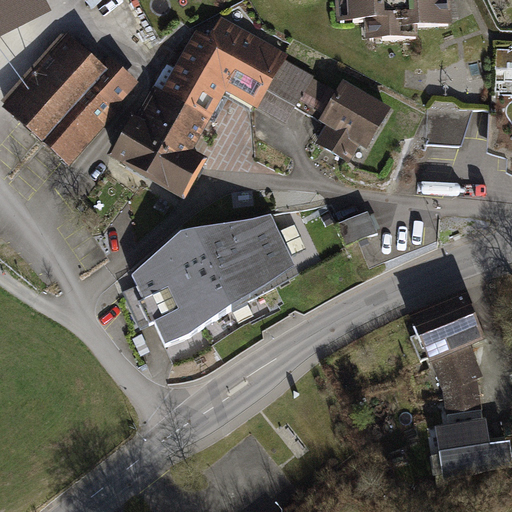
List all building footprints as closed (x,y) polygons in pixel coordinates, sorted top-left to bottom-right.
[(27,0),(0,0),(0,33),(35,15),(27,0)] [(446,0),(339,0),(339,3),(352,2),(353,23),(381,21),(383,41),(415,39),(415,28),(448,25),(446,0)] [(281,62),(283,57),(222,23),(211,43),(198,36),(164,97),(206,121),(224,87),(256,105),(265,90),(281,62)] [(93,54),(80,42),(46,81),(35,72),(7,104),(15,118),(63,160),(133,82),(110,62),(101,72),(87,59),(93,54)] [(511,45),(496,45),(495,69),(511,69),(511,45)] [(281,62),(265,90),(286,103),(303,74),(281,62)] [(358,141),(366,146),(387,112),(344,87),(323,122),(332,126),(321,145),(347,161),(358,141)] [(149,174),(183,194),(201,163),(187,155),(206,121),(164,97),(150,123),(171,135),(149,174)] [(469,116),(436,115),(426,145),(459,147),(469,116)] [(115,154),(149,174),(171,135),(150,123),(145,131),(132,123),(115,154)] [(100,221),(89,211),(82,217),(93,228),(100,221)] [(368,215),(336,230),(346,252),(378,237),(368,215)] [(181,235),(132,276),(144,302),(139,304),(149,327),(155,325),(165,348),(189,339),(231,312),(223,295),(292,263),(271,219),(181,235)] [(463,298),(415,318),(422,334),(411,339),(421,363),(432,358),(466,343),(479,338),(463,298)] [(480,377),(466,343),(432,358),(446,392),(475,380),(480,377)] [(475,380),(446,392),(451,431),(481,425),(475,380)] [(481,425),(451,431),(440,431),(448,478),(486,466),(509,464),(505,438),(484,441),(483,425),(481,425)] [(360,511),(329,473),(280,511),(360,511)]
